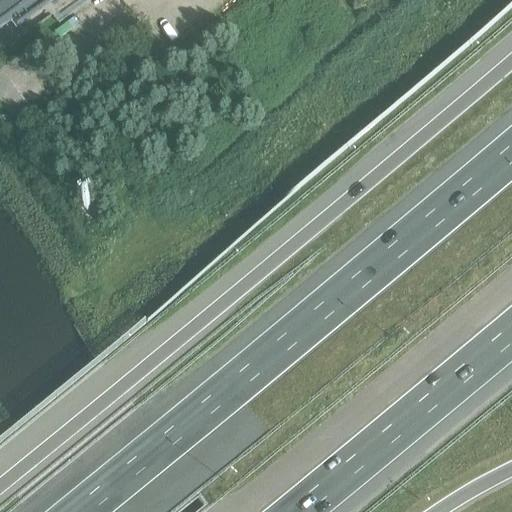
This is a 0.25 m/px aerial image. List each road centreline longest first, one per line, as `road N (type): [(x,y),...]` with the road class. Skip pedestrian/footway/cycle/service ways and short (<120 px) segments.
road 1 (motorway): [(511,62),(0,490)]
road 2 (motorway): [(511,152),(80,511)]
road 3 (motorway): [(301,511),(511,347)]
